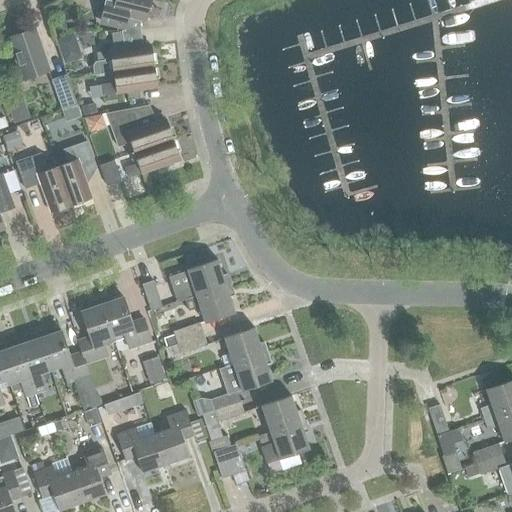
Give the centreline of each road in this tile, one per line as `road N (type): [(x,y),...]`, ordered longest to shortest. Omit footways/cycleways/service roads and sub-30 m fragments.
road 1 (residential): [(250,511),(356,474),(370,460),(379,293)]
road 2 (residential): [(0,284),(235,199)]
road 3 (residential): [(235,199),(199,83),(193,23),(200,0)]
road 4 (residential): [(379,293),(311,290),(286,280),(266,263),(235,199)]
road 5 (residential): [(511,299),(379,293)]
